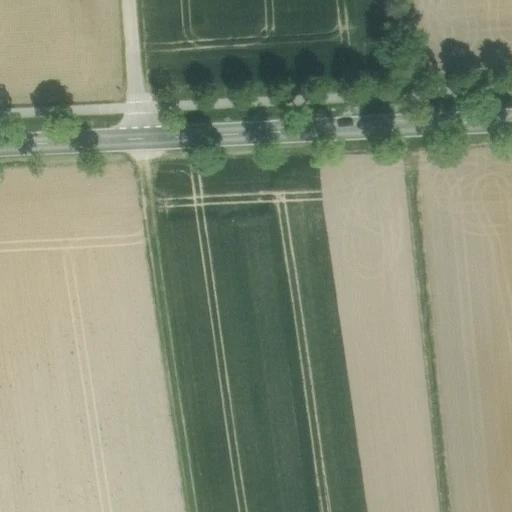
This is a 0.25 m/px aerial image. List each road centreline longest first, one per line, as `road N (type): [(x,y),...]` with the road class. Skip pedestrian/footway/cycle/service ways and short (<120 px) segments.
road 1 (track): [(129,0),(139,139),(194,511)]
road 2 (tertiary): [(0,146),(511,120)]
